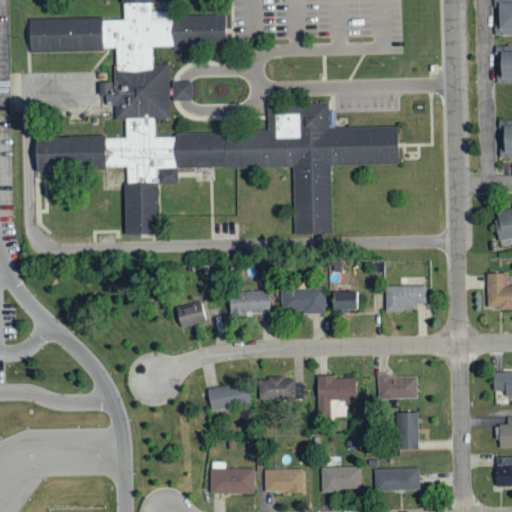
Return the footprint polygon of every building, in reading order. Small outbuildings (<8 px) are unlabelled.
[(398,162),(397,125),(328,127),(328,102),(266,103),(267,128),(176,130),(176,136),(157,137),(157,119),(173,119),(172,59),(155,60),(155,48),(227,46),(226,12),(176,13),(176,0),(119,0),(120,2),(127,2),(127,16),(30,18),(31,51),(105,50),(105,45),(120,45),(121,82),(103,82),(103,93),(108,93),(108,101),(117,101),(117,119),(127,119),(127,135),(36,137),(37,171),(125,169),(127,231),(157,231),(156,180),(178,180),(177,167),(293,164),(295,232),(332,231),(330,163),(398,162)] [(511,1),(496,2),(497,34),(511,34),(511,1)] [(511,50),(498,51),(498,83),(511,82),(511,50)] [(191,100),(191,81),(171,81),(172,101),(191,100)] [(511,125),(500,125),(501,158),(511,157),(511,125)] [(511,206),(493,210),(498,238),(511,235),(511,206)] [(486,274),(487,308),(511,307),(511,285),(506,285),(506,273),(486,274)] [(425,303),(425,285),(384,287),(385,312),(402,311),(402,308),(416,308),(416,303),(425,303)] [(324,313),(324,288),(280,289),(281,313),(324,313)] [(228,292),(229,315),(269,314),(268,291),(228,292)] [(331,310),(357,309),(357,292),(331,292),(331,310)] [(206,321),(202,303),(175,309),(179,327),(206,321)] [(511,372),(492,373),(492,390),(504,390),(504,396),(511,395),(511,372)] [(377,374),(378,399),(417,398),(416,376),(388,376),(388,373),(377,374)] [(355,377),(316,377),(316,417),(330,416),(329,400),(355,400),(355,377)] [(258,400),(303,399),(303,378),(257,379),(258,400)] [(206,389),(210,411),(250,403),(245,381),(206,389)] [(418,413),(398,412),(397,449),(418,449),(418,413)] [(511,415),(506,416),(507,424),(498,424),(499,448),(511,447),(511,415)] [(511,456),(495,457),(495,487),(511,486),(511,456)] [(253,469),(225,468),(225,462),(210,462),(209,493),(253,494),(253,469)] [(320,468),(321,491),(360,490),(359,467),(320,468)] [(418,468),(374,469),(374,491),(419,490),(418,468)] [(263,469),(264,492),(303,492),(302,469),(263,469)]
